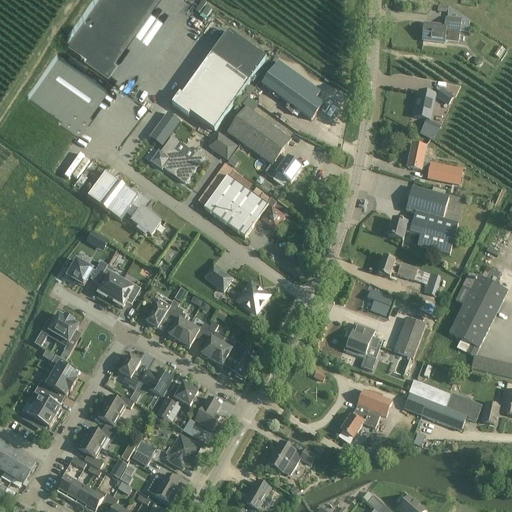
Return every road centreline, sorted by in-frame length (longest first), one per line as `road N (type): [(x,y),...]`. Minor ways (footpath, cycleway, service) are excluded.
road 1 (tertiary): [(312,302),(355,181),(374,0)]
road 2 (unclassified): [(312,302),(109,158)]
road 3 (residential): [(125,333),(254,409)]
road 4 (residential): [(52,461),(125,333)]
road 5 (tertiary): [(254,409),(312,302)]
